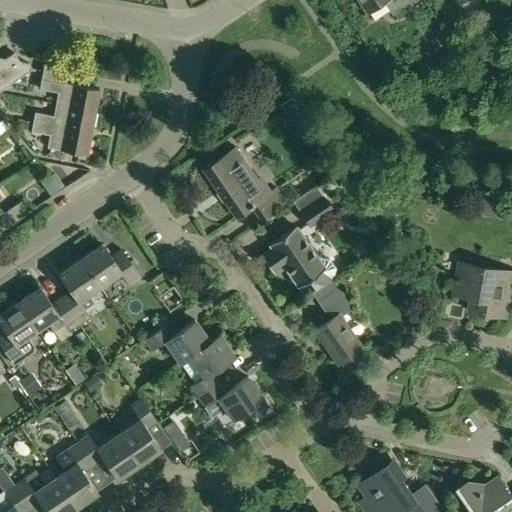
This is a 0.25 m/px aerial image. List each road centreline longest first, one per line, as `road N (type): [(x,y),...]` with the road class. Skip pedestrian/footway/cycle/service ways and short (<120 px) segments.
road 1 (residential): [(318,427),(264,346),(280,335),(221,249),(175,240),(132,174)]
road 2 (residential): [(190,33),(7,0)]
road 3 (residential): [(132,174),(175,134),(190,33)]
road 4 (residential): [(0,265),(132,174)]
road 5 (residential): [(367,427),(471,448),(511,420)]
road 6 (residential): [(511,350),(434,333),(378,370)]
road 7 (residential): [(233,485),(171,475),(116,511)]
